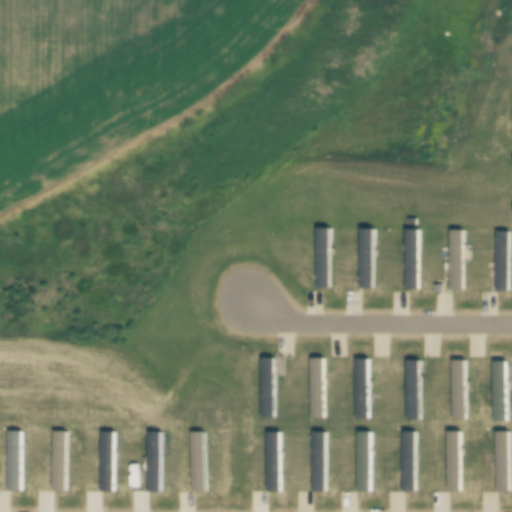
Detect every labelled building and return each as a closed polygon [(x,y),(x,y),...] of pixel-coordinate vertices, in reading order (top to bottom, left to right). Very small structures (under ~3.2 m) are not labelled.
[(317,234),(327,234),(327,292),(317,292),(317,234)] [(360,234),(371,234),(371,293),(360,293),(360,234)] [(405,234),(416,234),(416,293),(405,293),(405,234)] [(496,235),(507,235),(507,295),(496,295),(496,235)] [(449,236),(460,236),(460,294),(449,294),(449,236)] [(261,362),(273,362),(272,422),(260,422),(261,362)] [(311,362),(322,362),(321,422),(310,422),(311,362)] [(356,363),(368,363),(366,424),(355,424),(356,363)] [(406,363),(419,363),(418,424),(405,424),(406,363)] [(450,365),(465,365),(464,424),(449,424),(450,365)] [(493,365),(507,365),(506,426),(492,425),(493,365)] [(402,433),(415,434),(414,495),(400,495),(402,433)] [(447,433),(461,433),(460,496),(446,495),(447,433)] [(311,434),(325,434),(324,496),(310,496),(311,434)] [(9,435),(20,435),(21,495),(9,496),(9,435)] [(356,435),(370,435),(369,496),(355,496),(356,435)] [(496,435),(510,435),(509,496),(495,496),(496,435)] [(149,436),(161,437),(160,496),(148,496),(149,436)] [(54,437),(65,437),(64,496),(53,496),(54,437)] [(102,437),(114,437),(113,496),(101,496),(102,437)] [(192,438),(204,437),(206,496),(194,497),(192,438)] [(267,438),(278,438),(279,496),(268,496),(267,438)]
